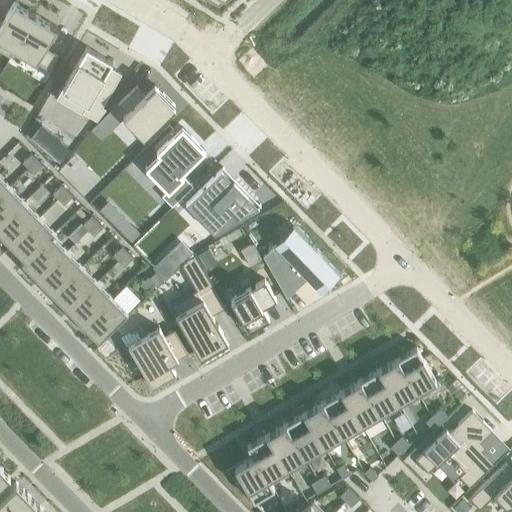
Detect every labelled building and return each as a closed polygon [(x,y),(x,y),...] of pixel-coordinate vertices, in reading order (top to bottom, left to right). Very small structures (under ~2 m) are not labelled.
[(0,20),(0,51),(9,57),(34,14),(13,2),(1,22),(0,20)] [(34,14),(9,57),(10,57),(12,53),(33,65),(35,61),(49,69),(57,55),(44,47),(51,34),(52,34),(56,26),(49,22),(49,23),(34,14)] [(86,47),(56,98),(82,113),(90,99),(102,107),(121,74),(109,67),(112,61),(86,47)] [(136,85),(118,103),(126,112),(122,115),(143,136),(174,105),(154,85),(144,94),(136,85)] [(158,154),(145,168),(167,190),(161,196),(171,206),(192,186),(181,174),(205,151),(181,127),(156,152),(158,154)] [(27,168),(36,160),(30,154),(21,162),(27,168)] [(41,165),(36,160),(27,168),(33,174),(41,165)] [(222,167),(185,204),(186,205),(190,201),(217,229),(213,231),(213,233),(259,206),(259,204),(256,206),(246,195),(247,194),(233,180),(229,184),(219,173),(223,169),(222,167)] [(0,194),(9,186),(0,177),(0,194)] [(57,199),(66,191),(60,185),(52,193),(57,199)] [(0,224),(24,201),(9,186),(0,194),(0,224)] [(72,196),(66,191),(57,199),(63,205),(72,196)] [(0,224),(0,236),(9,246),(39,217),(24,201),(0,224)] [(88,230),(96,221),(90,216),(82,224),(88,230)] [(20,263),(22,264),(54,232),(39,217),(9,246),(23,260),(20,263)] [(102,227),(96,221),(88,230),(93,236),(102,227)] [(290,229),(262,256),(285,295),(305,276),(319,291),(338,272),(293,226),(290,229)] [(22,264),(37,279),(66,251),(52,236),(55,233),(54,232),(22,264)] [(153,266),(152,267),(164,280),(189,256),(192,253),(191,251),(189,254),(180,245),(156,269),(153,266)] [(118,261),(126,252),(121,247),(112,255),(118,261)] [(208,248),(196,255),(205,270),(217,263),(208,248)] [(37,279),(52,295),(81,266),(66,251),(37,279)] [(132,258),(126,252),(118,261),(123,266),(132,258)] [(195,290),(169,305),(200,358),(222,345),(228,342),(223,333),(200,295),(214,287),(196,255),(180,264),(195,290)] [(52,295),(67,310),(96,281),(81,266),(52,295)] [(155,289),(163,280),(155,272),(146,280),(155,289)] [(248,330),(258,325),(268,319),(262,307),(275,299),(264,279),(230,299),(248,330)] [(96,281),(67,310),(82,326),(111,297),(96,281)] [(127,313),(111,297),(82,326),(98,342),(127,313)] [(125,346),(124,347),(133,362),(136,360),(152,387),(175,373),(170,364),(188,354),(173,329),(163,335),(158,327),(146,334),(125,346)] [(396,358),(416,391),(435,380),(416,346),(396,358)] [(396,358),(378,368),(397,402),(416,391),(396,358)] [(378,368),(359,379),(381,417),(382,416),(379,412),(397,402),(378,368)] [(359,379),(340,390),(362,428),(381,417),(359,379)] [(362,428),(340,390),(322,401),(341,434),(359,424),(362,428)] [(303,412),(323,445),(341,434),(322,401),(303,412)] [(439,407),(432,414),(440,423),(447,416),(439,407)] [(446,429),(415,459),(428,472),(447,454),(463,471),(458,476),(469,487),(494,463),(477,445),(492,430),(471,409),(448,432),(446,429)] [(304,456),(323,445),(303,412),(284,423),(304,456)] [(432,414),(425,421),(433,430),(440,423),(432,414)] [(285,467),(304,456),(284,423),(266,434),(285,467)] [(266,434),(247,445),(273,488),(267,478),(285,467),(266,434)] [(401,435),(395,441),(404,449),(409,444),(401,435)] [(395,441),(389,447),(398,455),(404,449),(395,441)] [(252,456),(234,466),(234,468),(241,478),(235,481),(234,482),(252,500),(253,500),(273,488),(247,445),(246,445),(252,456)] [(511,511),(511,468),(505,461),(468,498),(479,509),(493,495),(510,511),(511,511)] [(342,463),(335,468),(342,478),(349,474),(342,463)] [(0,466),(0,485),(10,476),(0,466)] [(369,466),(363,472),(371,480),(372,481),(377,475),(369,466)] [(324,475),(317,479),(323,489),(330,485),(324,475)] [(323,489),(317,479),(310,483),(316,493),(323,489)] [(0,496),(0,511),(36,511),(41,508),(15,482),(0,496)] [(345,501),(353,493),(348,487),(339,496),(345,501)] [(359,499),(353,493),(345,501),(350,507),(359,499)] [(461,499),(452,508),(456,511),(466,511),(470,508),(461,499)] [(301,511),(324,511),(313,501),(301,511)]
